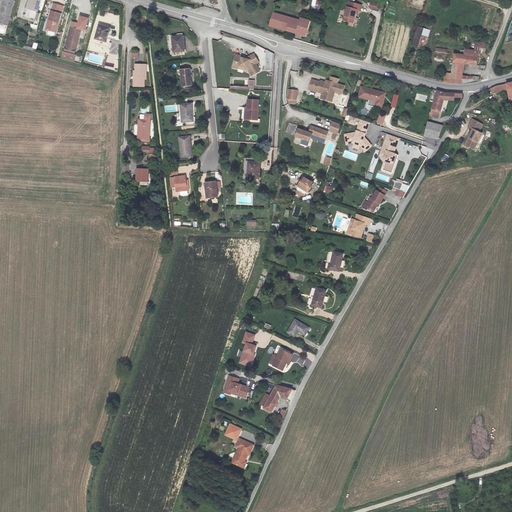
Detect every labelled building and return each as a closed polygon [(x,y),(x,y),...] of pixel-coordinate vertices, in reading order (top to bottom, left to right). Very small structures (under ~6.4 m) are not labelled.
[(13,0),(1,0),(0,4),(0,24),(6,26),(13,0)] [(39,0),(29,0),(27,8),(30,9),(28,16),(34,18),(39,0)] [(312,0),(311,7),(320,9),(321,0),(312,0)] [(345,21),(349,22),(351,18),(355,19),(358,10),(360,11),(362,6),(350,3),(345,21)] [(63,7),(53,5),(51,12),(49,20),(50,21),(48,30),(56,32),(61,15),(63,7)] [(273,15),(270,28),(306,37),(310,23),(301,20),(301,22),(273,15)] [(430,25),(417,21),(415,27),(428,31),(430,25)] [(110,29),(100,26),(96,39),(110,43),(111,39),(107,38),(110,29)] [(81,29),(72,27),(66,46),(74,48),(75,43),(77,44),(81,29)] [(428,31),(415,27),(409,46),(422,50),(428,31)] [(184,38),(172,39),(174,54),(185,52),(184,38)] [(435,56),(448,58),(449,50),(436,47),(435,56)] [(462,56),(452,55),(450,69),(461,71),(463,65),(475,66),(477,56),(483,57),(484,51),(473,49),(471,58),(462,56)] [(265,70),(273,71),(275,52),(266,52),(265,70)] [(237,55),(234,64),(240,66),(240,67),(244,68),(248,69),(252,76),(259,71),(256,64),(258,63),(254,55),(247,58),(237,55)] [(146,67),(137,66),(136,80),(135,80),(134,87),(145,88),(145,81),(147,81),(148,73),(146,73),(146,67)] [(189,71),(180,72),(183,88),(192,87),(189,71)] [(472,79),(460,77),(449,75),(442,74),(440,82),(444,83),(454,84),(477,81),(477,77),(472,76),(472,79)] [(338,81),(331,79),(331,81),(327,80),(321,79),(321,80),(313,78),(310,88),(318,90),(318,88),(324,90),(328,91),(326,97),(334,98),(336,89),(337,85),(344,87),(346,83),(338,81)] [(250,87),(231,86),(231,90),(255,91),(255,82),(250,81),(250,87)] [(500,94),(508,92),(507,85),(498,87),(498,88),(487,90),(488,94),(499,92),(500,94)] [(383,93),(363,88),(361,97),(378,101),(378,102),(377,105),(383,107),(385,98),(382,97),(383,93)] [(298,90),(288,90),(288,100),(297,100),(298,90)] [(458,98),(464,98),(465,97),(464,94),(447,94),(440,92),(434,116),(443,118),(449,100),(458,100),(458,98)] [(396,108),(399,95),(394,94),(390,106),(396,108)] [(297,109),(297,100),(288,100),(292,107),(297,109)] [(248,101),(247,108),(249,109),(248,120),(257,120),(258,101),(248,101)] [(192,106),(182,107),(184,126),(190,125),(189,121),(194,120),(192,106)] [(381,111),(376,123),(382,125),(387,114),(381,111)] [(358,119),(352,116),(350,122),(356,124),(358,119)] [(467,146),(472,149),(474,146),(477,148),(483,136),(478,133),(482,125),(473,121),(469,128),(475,131),(467,146)] [(152,122),(141,122),(140,143),(151,143),(152,122)] [(294,135),(297,126),(289,123),(286,132),(294,135)] [(369,127),(361,124),(358,133),(346,135),(348,144),(354,143),(356,144),(361,146),(362,146),(366,151),(372,146),(365,138),(362,137),(363,134),(366,135),(369,127)] [(426,138),(439,141),(444,128),(430,124),(426,138)] [(307,133),(303,132),(300,131),(298,138),(304,140),(302,145),(310,147),(313,136),(327,140),(329,133),(313,127),(310,135),(307,133)] [(191,138),(181,139),(183,158),(193,158),(191,138)] [(387,160),(385,166),(392,169),(395,163),(397,164),(399,158),(396,157),(397,155),(395,154),(398,145),(387,140),(382,154),(386,156),(385,159),(387,160)] [(345,150),(343,157),(356,161),(358,155),(345,150)] [(441,158),(445,162),(449,156),(444,153),(441,158)] [(324,164),(330,166),(332,158),(326,156),(324,164)] [(394,172),(397,164),(395,163),(392,169),(385,166),(384,169),(394,172)] [(261,165),(250,165),(250,179),(260,179),(261,165)] [(151,172),(140,172),(140,183),(150,184),(151,172)] [(182,178),(175,178),(176,190),(187,189),(187,184),(185,184),(185,179),(182,179),(182,178)] [(315,185),(304,178),(299,187),(309,193),(315,185)] [(409,186),(402,183),(403,181),(397,179),(394,187),(397,189),(395,195),(404,198),(409,186)] [(215,181),(205,182),(206,197),(216,196),(215,181)] [(382,196),(373,191),(370,198),(369,198),(365,204),(365,208),(372,211),(377,203),(378,204),(382,196)] [(371,222),(358,217),(355,222),(353,221),(351,227),(354,228),(352,232),(354,232),(353,237),(361,239),(366,226),(369,227),(371,222)] [(372,243),(375,235),(369,233),(366,240),(372,243)] [(343,255),(334,254),(332,265),(329,265),(329,272),(340,273),(343,255)] [(326,291),(316,289),(313,306),(323,308),(326,291)] [(308,329),(295,321),(288,333),(295,336),(297,332),(304,336),(308,329)] [(245,344),(239,363),(251,367),(258,345),(253,344),(256,335),(245,331),(242,343),(245,344)] [(286,362),(290,354),(281,350),(274,365),(284,370),(288,363),(286,362)] [(247,399),(250,386),(239,383),(240,378),(228,375),(223,392),(247,399)] [(277,386),(268,402),(264,409),(272,413),(281,398),(291,401),(295,392),(277,386)] [(264,409),(268,402),(262,398),(258,405),(264,409)] [(285,412),(283,411),(279,417),(276,416),(275,419),(278,420),(277,422),(281,424),(285,412)] [(224,436),(237,441),(243,429),(229,423),(224,436)] [(233,464),(241,468),(243,466),(245,462),(248,454),(249,455),(253,446),(240,440),(236,448),(238,449),(234,458),(235,458),(233,464)]
